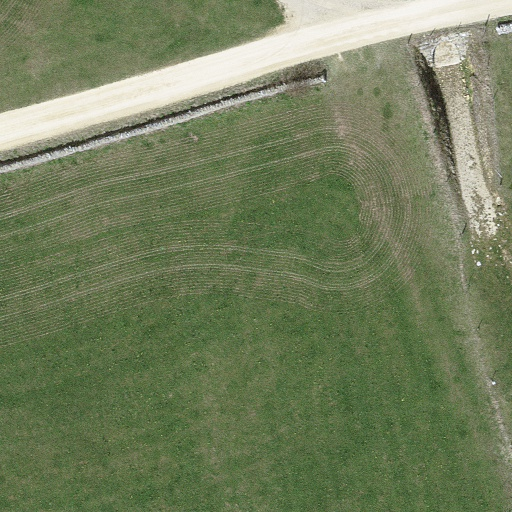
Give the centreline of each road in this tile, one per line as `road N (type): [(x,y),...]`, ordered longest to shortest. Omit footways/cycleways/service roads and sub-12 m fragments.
road 1 (track): [(511,6),(365,34),(0,150)]
road 2 (track): [(432,0),(485,223)]
